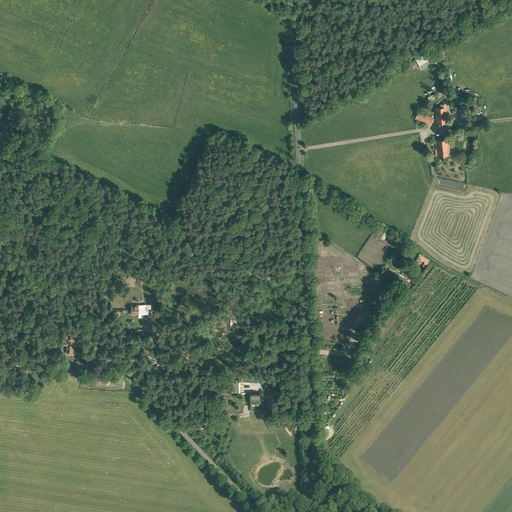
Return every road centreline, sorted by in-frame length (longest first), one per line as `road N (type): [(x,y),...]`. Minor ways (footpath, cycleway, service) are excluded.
road 1 (unclassified): [(319,511),(292,0)]
road 2 (unclassified): [(259,511),(0,239)]
